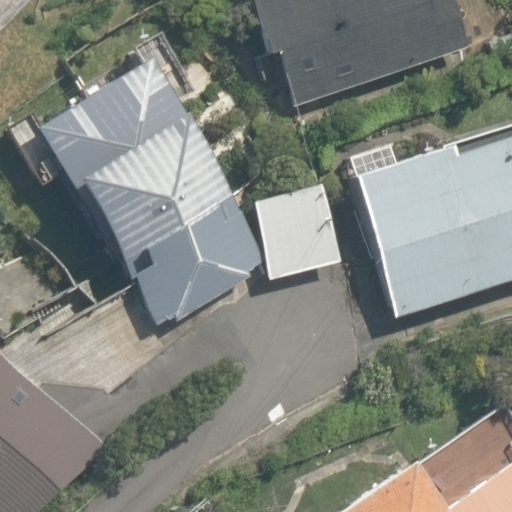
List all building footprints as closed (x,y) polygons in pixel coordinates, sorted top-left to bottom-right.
[(0,0),(0,22),(19,0),(0,0)] [(220,0),(238,51),(253,46),(276,112),(473,42),(457,0),(220,0)] [(111,46),(3,111),(134,330),(242,265),(111,46)] [(511,88),(322,149),(375,315),(511,271),(511,88)] [(291,163),(222,194),(259,277),(328,246),(291,163)] [(0,511),(36,511),(90,457),(0,375),(0,511)] [(511,511),(511,462),(501,436),(414,473),(390,416),(233,483),(245,511),(511,511)]
